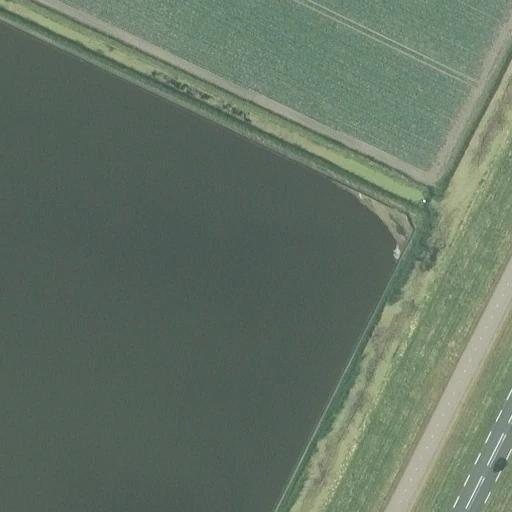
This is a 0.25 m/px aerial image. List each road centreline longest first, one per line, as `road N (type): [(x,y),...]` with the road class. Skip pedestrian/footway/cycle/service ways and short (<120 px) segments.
road 1 (track): [(0,29),(410,221)]
road 2 (unclassified): [(511,275),(394,511)]
